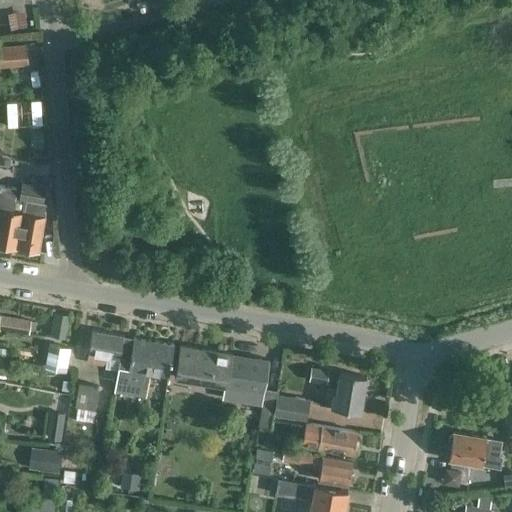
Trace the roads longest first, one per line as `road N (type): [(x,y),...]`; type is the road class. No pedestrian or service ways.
road 1 (tertiary): [(421,353),(75,289)]
road 2 (unclassified): [(75,289),(51,0)]
road 3 (residential): [(394,511),(421,353)]
road 4 (track): [(56,41),(210,0)]
